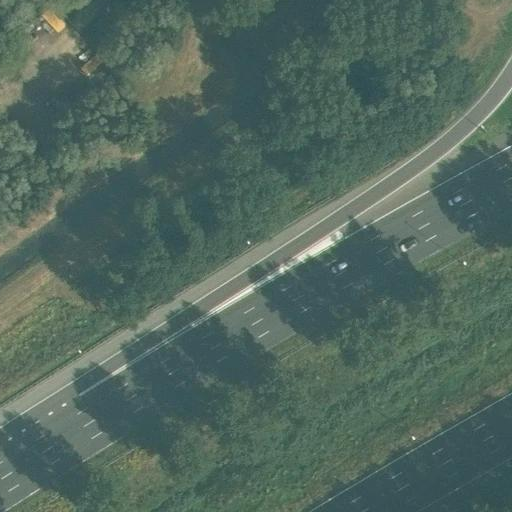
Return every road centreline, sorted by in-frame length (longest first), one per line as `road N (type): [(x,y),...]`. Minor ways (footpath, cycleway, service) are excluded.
road 1 (motorway): [(511,72),(461,130),(333,221),(92,421)]
road 2 (motorway): [(511,178),(92,421)]
road 3 (motorway): [(362,511),(511,424)]
road 4 (track): [(102,0),(7,91)]
